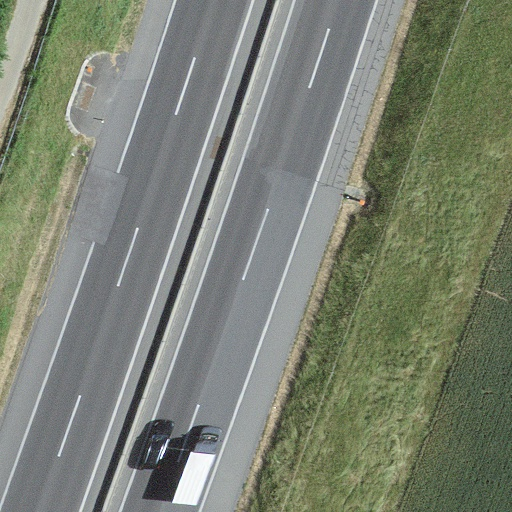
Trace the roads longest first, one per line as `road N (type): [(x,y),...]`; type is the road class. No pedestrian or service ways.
road 1 (motorway): [(159,511),(337,0)]
road 2 (motorway): [(212,0),(38,511)]
